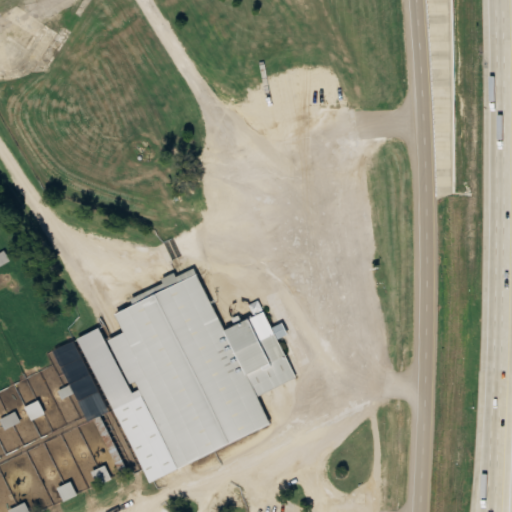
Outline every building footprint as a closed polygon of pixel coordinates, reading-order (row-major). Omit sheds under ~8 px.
[(335,95),(327,65),(306,71),(313,100),(335,95)] [(0,254),(0,266),(9,260),(3,252),(0,254)] [(112,309),(198,271),(267,425),(180,463),(112,309)] [(5,429),(21,423),(17,412),(1,418),(5,429)] [(94,472),(99,484),(111,479),(106,467),(94,472)] [(59,489),(66,501),(78,494),(72,482),(59,489)] [(30,511),(27,503),(11,509),(11,511),(30,511)]
